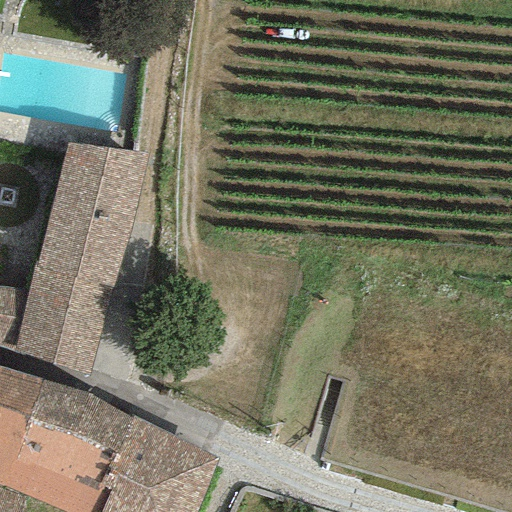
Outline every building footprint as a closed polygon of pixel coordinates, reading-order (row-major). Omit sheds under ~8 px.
[(146,154),(65,144),(30,291),(14,350),(89,376),(146,154)] [(0,345),(14,350),(30,291),(0,286),(0,345)] [(81,394),(0,369),(0,487),(21,496),(60,511),(100,511),(109,492),(101,490),(130,418),(81,394)] [(194,511),(215,460),(130,418),(101,490),(109,492),(100,511),(194,511)] [(0,511),(16,511),(21,496),(0,487),(0,511)]
